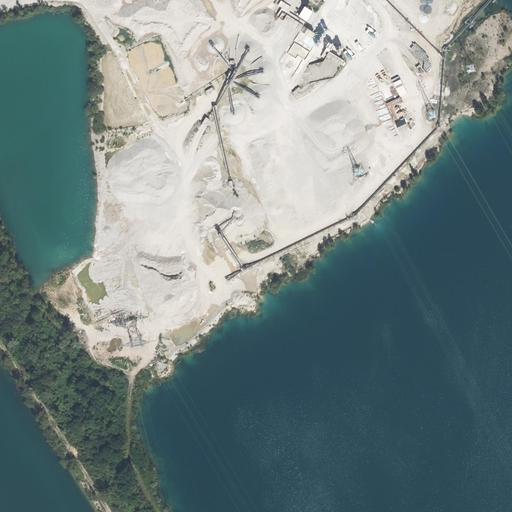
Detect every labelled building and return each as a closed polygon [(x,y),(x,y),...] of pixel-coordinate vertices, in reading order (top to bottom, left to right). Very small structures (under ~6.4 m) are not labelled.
[(278,5),(282,8),(289,12),(292,7),(281,1),(278,5)] [(299,16),(307,21),(313,11),(305,6),(299,16)] [(282,8),(278,15),(301,29),(295,40),(298,42),(300,39),(302,40),(306,34),(309,29),(304,26),(306,23),(289,12),(282,8)] [(316,33),(309,29),(306,34),(312,38),(316,33)] [(331,49),(332,50),(335,46),(329,42),(326,46),(327,47),(331,49)] [(329,52),(331,49),(327,47),(321,56),(326,59),(344,65),(345,62),(329,52)] [(390,79),(398,96),(407,92),(400,75),(390,79)] [(293,93),(295,95),(302,89),(299,87),(293,93)]
